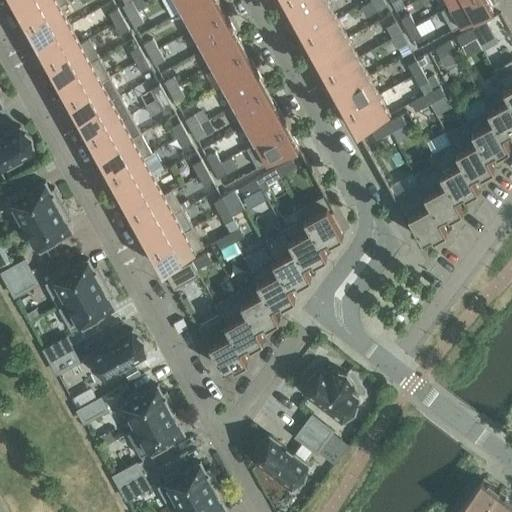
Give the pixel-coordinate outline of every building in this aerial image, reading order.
[(25,23),(60,4),(67,0),(22,0),(17,3),(27,22),(25,23)] [(123,5),(129,16),(138,11),(132,0),(123,5)] [(176,0),(183,11),(201,0),(176,0)] [(201,0),(183,11),(193,29),(225,12),(218,0),(201,0)] [(285,0),(295,17),(325,0),(285,0)] [(325,0),(295,17),(305,36),(338,18),(327,0),(325,0)] [(383,0),(372,0),(378,10),(386,5),(383,0)] [(441,9),(442,10),(459,0),(447,0),(450,4),(441,9)] [(459,0),(442,10),(452,29),(493,7),(489,0),(459,0)] [(28,23),(38,41),(70,23),(60,4),(25,23),(26,24),(28,23)] [(109,13),(115,23),(124,19),(118,8),(109,13)] [(138,11),(129,16),(135,26),(144,21),(138,11)] [(193,29),(203,48),(236,30),(225,12),(193,29)] [(401,18),(407,29),(415,24),(410,13),(401,18)] [(305,36),(316,55),(348,37),(338,18),(305,36)] [(124,19),(115,23),(121,34),(129,29),(124,19)] [(486,20),(471,29),(476,37),(491,29),(486,20)] [(387,26),(393,37),(401,32),(396,21),(387,26)] [(46,61),(81,42),(70,23),(38,41),(48,60),(46,61)] [(415,24),(407,29),(413,39),(421,35),(415,24)] [(476,37),(471,29),(457,37),(462,45),(476,37)] [(203,48),(214,67),(246,49),(236,30),(203,48)] [(401,32),(393,37),(399,47),(407,43),(401,32)] [(316,55),(326,74),(359,56),(348,37),(316,55)] [(144,43),(150,53),(159,49),(153,38),(144,43)] [(436,48),(440,57),(455,49),(451,40),(436,48)] [(48,60),(59,79),(91,61),(81,42),(46,61),(47,61),(48,60)] [(130,50),(136,61),(145,56),(139,46),(130,50)] [(159,49),(150,53),(156,64),(165,59),(159,49)] [(214,67),(224,86),(257,68),(246,49),(214,67)] [(67,99),(102,80),(110,75),(100,56),(91,61),(59,79),(69,98),(67,99)] [(145,56),(136,61),(142,72),(150,67),(145,56)] [(326,74),(337,93),(369,75),(359,56),(326,74)] [(511,58),(494,69),(511,101),(511,58)] [(408,64),(414,75),(422,70),(417,59),(408,64)] [(224,86),(235,105),(267,87),(257,68),(224,86)] [(504,88),(483,99),(509,146),(510,146),(503,134),(511,130),(511,131),(511,101),(494,69),(493,69),(504,88)] [(422,70),(414,75),(419,85),(428,80),(422,70)] [(337,93),(347,111),(379,94),(369,75),(337,93)] [(165,81),(171,91),(180,86),(174,76),(165,81)] [(69,98),(80,117),(112,99),(102,80),(67,99),(69,98)] [(151,88),(157,99),(166,94),(160,83),(151,88)] [(180,86),(171,91),(177,102),(186,97),(180,86)] [(235,105),(245,124),(278,106),(267,87),(235,105)] [(441,87),(426,96),(430,105),(446,96),(441,87)] [(166,94),(157,99),(162,109),(171,104),(166,94)] [(379,94),(347,111),(358,131),(390,113),(379,94)] [(430,105),(426,96),(411,104),(416,113),(430,105)] [(88,136),(88,137),(122,118),(112,99),(80,117),(90,135),(88,136)] [(488,109),(467,120),(494,167),(488,155),(495,151),(497,153),(509,146),(483,99),(482,100),(488,109)] [(247,147),(247,148),(288,125),(278,106),(245,124),(255,142),(247,147)] [(186,118),(192,129),(201,124),(195,114),(186,118)] [(401,114),(386,122),(391,131),(406,123),(401,114)] [(90,136),(100,155),(133,137),(122,118),(88,137),(90,136)] [(467,120),(446,131),(478,188),(472,176),(479,172),(481,174),(494,167),(467,120)] [(172,126),(178,137),(186,132),(180,121),(172,126)] [(391,131),(386,122),(371,131),(376,139),(391,131)] [(201,124),(192,129),(198,139),(206,135),(201,124)] [(288,125),(247,148),(258,167),(299,145),(288,125)] [(0,137),(0,169),(5,166),(7,170),(23,161),(21,157),(34,150),(32,135),(21,126),(0,137)] [(451,141),(430,152),(462,209),(463,209),(456,197),(464,192),(465,195),(478,188),(446,131),(446,132),(451,141)] [(109,174),(109,175),(152,151),(141,132),(133,137),(100,155),(111,173),(109,174)] [(186,132),(178,137),(183,147),(192,142),(186,132)] [(111,174),(121,192),(154,174),(144,156),(152,152),(152,151),(109,175),(111,174)] [(207,156),(213,167),(221,162),(216,151),(207,156)] [(435,162),(415,173),(446,230),(447,230),(440,218),(448,213),(449,216),(462,209),(430,152),(430,153),(435,162)] [(292,158),(277,166),(282,175),(297,166),(292,158)] [(193,164),(199,175),(207,170),(201,159),(193,164)] [(221,162),(213,167),(219,177),(227,172),(221,162)] [(282,175),(277,166),(262,174),(267,183),(282,175)] [(207,170),(199,175),(204,185),(213,180),(207,170)] [(446,230),(415,173),(414,174),(419,183),(394,197),(408,223),(412,220),(423,239),(432,234),(433,237),(446,230)] [(130,212),(173,189),(172,188),(164,193),(154,174),(121,192),(132,211),(130,212)] [(262,174),(256,178),(261,186),(263,190),(269,187),(267,183),(262,174)] [(241,186),(246,195),(261,186),(256,178),(241,186)] [(8,196),(24,224),(63,203),(55,187),(51,189),(46,181),(28,191),(26,186),(8,196)] [(132,212),(142,230),(183,208),(181,203),(173,189),(130,212),(130,213),(132,212)] [(326,193),(300,207),(326,255),(327,254),(320,242),(328,238),(329,241),(343,233),(331,212),(335,209),(326,193)] [(213,202),(219,213),(228,208),(222,197),(213,202)] [(187,199),(181,203),(183,208),(190,204),(187,199)] [(63,203),(24,224),(40,253),(57,243),(55,238),(72,229),(68,221),(72,218),(63,203)] [(304,217),(284,228),(310,276),(311,275),(304,263),(312,259),(313,262),(326,255),(300,207),(299,208),(304,217)] [(142,230),(153,249),(193,227),(183,208),(142,230)] [(228,208),(219,213),(225,223),(234,218),(228,208)] [(193,227),(153,249),(163,269),(204,246),(193,227)] [(238,228),(231,232),(236,240),(243,236),(238,228)] [(289,238),(268,249),(294,297),(295,296),(288,284),(296,280),(298,283),(310,276),(284,228),(283,229),(289,238)] [(236,240),(231,232),(216,240),(221,249),(235,241),(236,240)] [(235,241),(221,249),(227,259),(241,251),(235,241)] [(273,259),(252,270),(279,318),(279,317),(273,305),(280,301),(282,304),(294,297),(268,249),(268,250),(273,259)] [(207,252),(192,260),(197,269),(212,260),(207,252)] [(45,282),(58,306),(106,280),(97,264),(93,266),(88,258),(71,268),(68,263),(51,273),(54,278),(45,282)] [(8,283),(8,284),(32,270),(32,269),(31,270),(25,259),(2,271),(8,283)] [(197,269),(192,260),(166,274),(174,288),(200,274),(197,269)] [(32,270),(8,284),(9,284),(15,295),(38,282),(32,271),(33,271),(32,270)] [(257,280),(237,291),(263,339),(264,338),(257,326),(265,322),(266,325),(279,318),(252,270),(252,271),(257,280)] [(106,280),(58,306),(72,330),(80,325),(82,330),(100,320),(97,315),(115,306),(110,298),(115,295),(106,280)] [(216,303),(221,312),(247,360),(248,359),(241,347),(249,343),(250,346),(263,339),(237,291),(216,303)] [(247,360),(221,312),(199,324),(204,334),(200,336),(209,352),(213,350),(224,369),(233,364),(234,367),(247,360)] [(91,352),(93,366),(104,376),(117,369),(119,373),(135,364),(133,360),(146,353),(144,339),(133,329),(91,352)] [(50,360),(51,361),(75,347),(74,346),(74,347),(68,336),(44,349),(51,360),(50,360)] [(75,347),(51,361),(57,372),(80,359),(75,348),(75,347)] [(304,390),(342,418),(355,410),(359,396),(351,390),(355,384),(347,372),(333,368),(329,373),(321,367),(308,375),(304,390)] [(120,399),(136,427),(175,406),(167,390),(163,392),(158,384),(140,394),(138,389),(120,399)] [(78,409),(85,421),(108,408),(101,397),(78,409)] [(175,406),(136,427),(152,456),(169,446),(167,442),(184,432),(180,424),(184,421),(175,406)] [(304,423),(304,424),(326,441),(326,440),(333,430),(312,414),(305,424),(304,423)] [(326,441),(304,424),(303,425),(304,426),(296,435),(317,451),(325,441),(326,441)] [(253,456),(265,465),(263,469),(277,480),(280,476),(292,485),(304,477),(308,463),(270,434),(258,442),(253,456)] [(334,447),(327,457),(335,463),(342,454),(334,447)] [(157,485),(170,509),(218,483),(209,467),(205,469),(201,461),(183,471),(181,466),(163,476),(166,481),(157,485)] [(120,486),(120,487),(144,473),(144,472),(143,473),(137,462),(114,475),(120,486)] [(144,473),(120,487),(121,487),(127,498),(150,485),(144,474),(145,474),(144,473)] [(460,508),(465,511),(486,511),(501,493),(483,479),(460,508)] [(218,483),(170,509),(171,510),(179,505),(182,511),(221,511),(227,509),(223,501),(227,498),(218,483)] [(486,511),(511,511),(511,500),(501,493),(486,511)]
